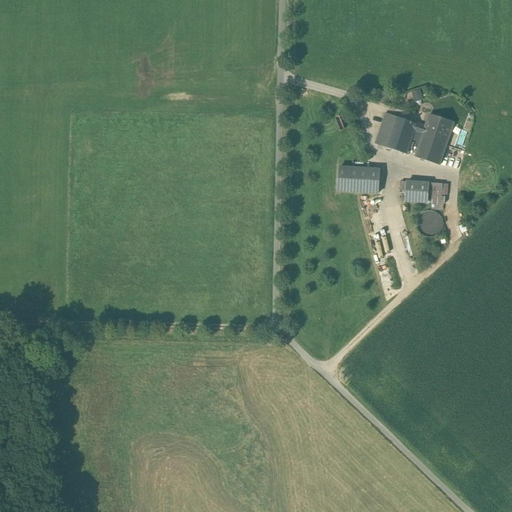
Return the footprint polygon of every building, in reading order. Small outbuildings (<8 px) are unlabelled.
[(416,101),(422,99),(420,90),(413,91),(416,101)] [(425,127),(385,113),(375,144),(406,154),(408,148),(410,142),(411,139),(414,131),(423,134),(423,133),(425,127)] [(454,123),(429,115),(425,127),(423,133),(448,141),(454,123)] [(423,134),(414,131),(411,139),(420,142),(423,134)] [(448,141),(423,133),(420,142),(415,157),(439,165),(448,141)] [(380,170),(339,167),(338,191),(378,194),(380,170)] [(428,183),(407,182),(405,201),(427,203),(428,183)] [(442,184),(428,183),(427,203),(432,203),(441,204),(441,195),(442,184)] [(424,212),(424,231),(443,232),(443,212),(424,212)] [(370,235),(376,259),(391,256),(385,231),(370,235)] [(381,280),(387,296),(401,291),(396,275),(381,280)]
